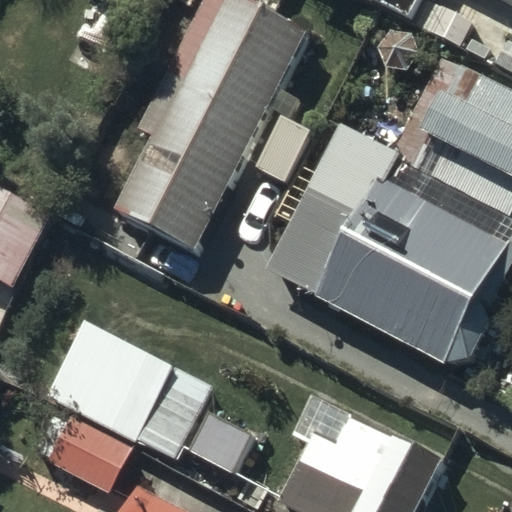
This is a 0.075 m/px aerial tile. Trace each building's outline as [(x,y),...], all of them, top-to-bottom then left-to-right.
[(157,0),(115,0),(149,17),(157,0)] [(316,44),(233,0),(214,0),(141,136),(162,147),(124,219),(201,259),(316,44)] [(511,0),(491,0),(511,10),(511,0)] [(511,46),(501,68),(511,73),(511,46)] [(451,105),(432,143),(511,183),(511,98),(490,87),(475,117),(451,105)] [(267,278),(449,374),(479,372),(498,334),(492,317),(511,280),(511,252),(396,191),(411,163),(347,129),(267,278)] [(57,222),(0,192),(0,283),(20,294),(57,222)] [(219,397),(93,333),(58,402),(185,465),(219,397)] [(256,444),(216,423),(197,458),(237,479),(256,444)] [(140,457),(78,425),(54,470),(116,502),(140,457)] [(298,511),(421,511),(442,470),(358,428),(345,453),(318,440),(285,505),(298,511)] [(174,511),(147,498),(139,511),(174,511)]
